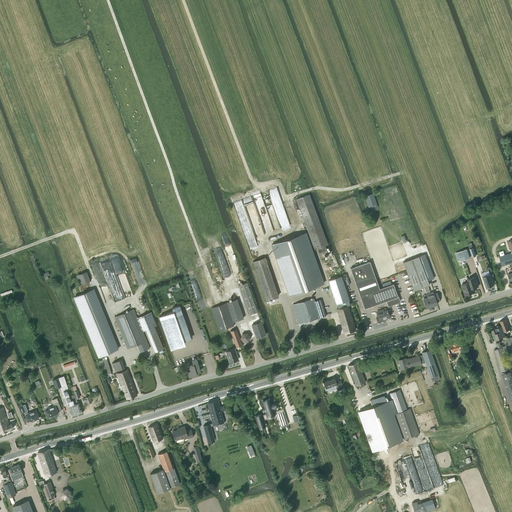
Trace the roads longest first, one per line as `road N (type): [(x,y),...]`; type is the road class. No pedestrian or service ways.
road 1 (unclassified): [(10,436),(511,291)]
road 2 (tertiary): [(16,454),(511,312)]
road 3 (track): [(245,315),(236,292),(215,297),(107,0)]
road 4 (track): [(266,245),(292,223),(285,199),(279,185),(260,186),(247,172),(183,0)]
road 5 (track): [(0,256),(73,229),(93,279)]
road 6 (unknown): [(160,391),(149,358),(125,351),(110,320),(128,299)]
